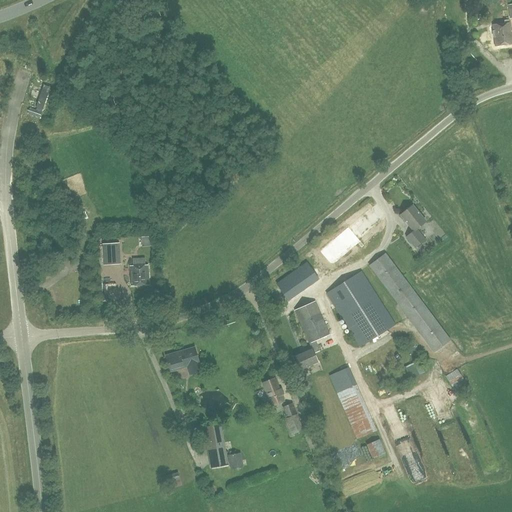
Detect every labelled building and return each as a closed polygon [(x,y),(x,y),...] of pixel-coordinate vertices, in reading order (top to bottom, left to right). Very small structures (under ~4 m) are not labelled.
[(495,46),(511,44),(511,36),(511,24),(492,26),(495,46)] [(44,85),(36,107),(43,110),(50,87),(44,85)] [(415,248),(425,240),(416,230),(426,222),(412,205),(400,215),(414,231),(406,237),(415,248)] [(119,244),(103,245),(104,265),(120,264),(119,244)] [(434,353),(451,340),(386,253),(369,266),(434,353)] [(322,256),(323,264),(336,262),(335,254),(322,256)] [(288,300),(318,279),(307,263),(277,284),(288,300)] [(130,286),(148,285),(147,265),(129,266),(130,286)] [(360,347),(395,325),(361,272),(327,294),(360,347)] [(299,370),(318,362),(314,353),(320,351),(315,341),(330,335),(315,301),(295,310),(312,349),(294,357),(299,370)] [(451,341),(446,344),(447,345),(437,353),(444,362),(459,351),(451,341)] [(199,362),(194,347),(167,355),(171,370),(187,366),(188,368),(195,371),(195,372),(201,370),(199,362)] [(466,383),(457,369),(445,376),(446,377),(442,379),(444,382),(448,380),(455,391),(466,383)] [(272,406),(284,402),(274,378),(263,383),(272,406)] [(360,401),(355,382),(338,386),(343,405),(360,401)] [(291,435),(303,430),(292,404),(282,408),(285,414),(284,415),(286,419),(285,419),(291,435)] [(211,468),(228,465),(221,425),(204,428),(211,468)] [(295,440),(281,443),(285,457),(299,454),(295,440)] [(231,469),(243,467),(241,453),(228,456),(231,469)]
